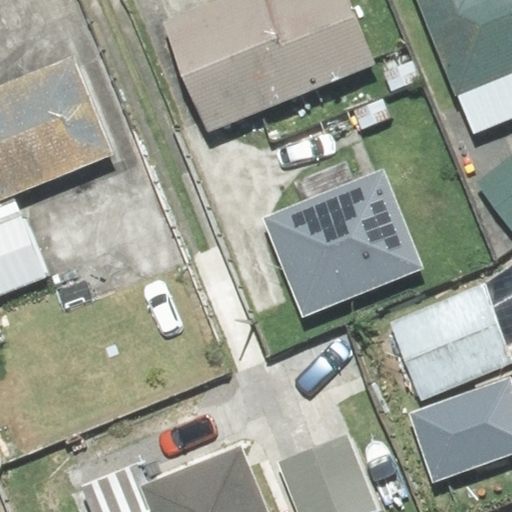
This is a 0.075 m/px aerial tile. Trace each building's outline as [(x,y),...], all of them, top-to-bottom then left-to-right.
[(228,0),(162,27),(207,136),(373,69),(344,0),(272,0),(266,3),(264,0),(228,0)] [(511,0),(414,0),(456,103),(511,80),(511,0)] [(73,62),(0,90),(0,206),(113,162),(73,62)] [(511,165),(484,189),(511,222),(511,165)] [(383,176),(262,224),(303,325),(423,277),(383,176)] [(483,284),(384,319),(413,401),(511,366),(483,284)] [(511,381),(402,420),(428,494),(511,464),(511,381)] [(392,511),(361,436),(284,468),(302,511),(392,511)] [(150,511),(268,511),(245,452),(143,491),(150,511)] [(0,511),(13,511),(0,475),(0,511)]
